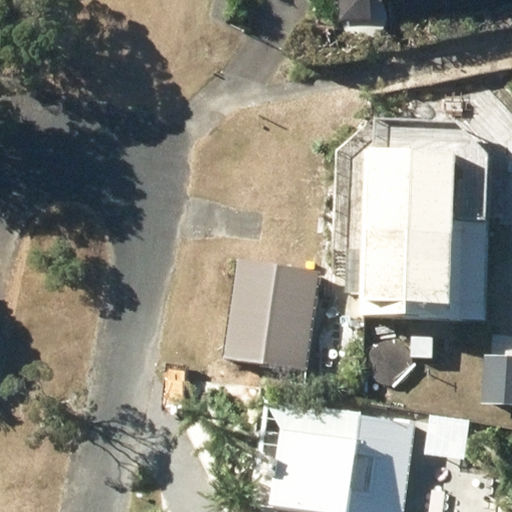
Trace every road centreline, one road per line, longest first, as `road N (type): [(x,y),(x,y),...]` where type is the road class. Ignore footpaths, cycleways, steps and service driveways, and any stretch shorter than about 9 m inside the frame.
road 1 (residential): [(126,153),(149,193),(149,245),(91,511)]
road 2 (residential): [(0,201),(39,148),(85,140),(126,153)]
